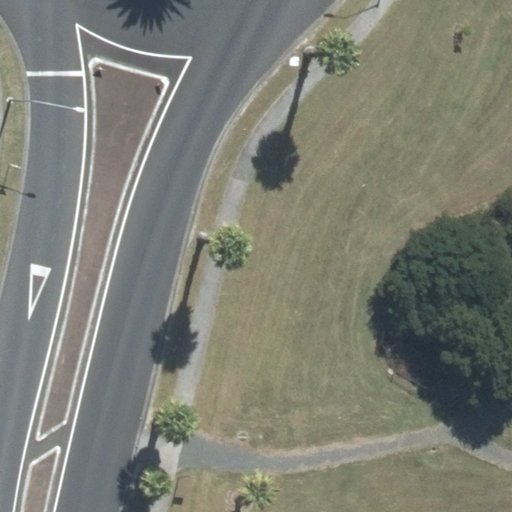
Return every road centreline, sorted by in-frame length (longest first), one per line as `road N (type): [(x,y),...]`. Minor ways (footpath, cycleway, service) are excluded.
road 1 (secondary): [(248,13),(186,143),(159,225),(89,511)]
road 2 (secondary): [(0,447),(57,186),(64,0)]
road 3 (secondary): [(248,13),(221,24),(164,24),(101,0)]
